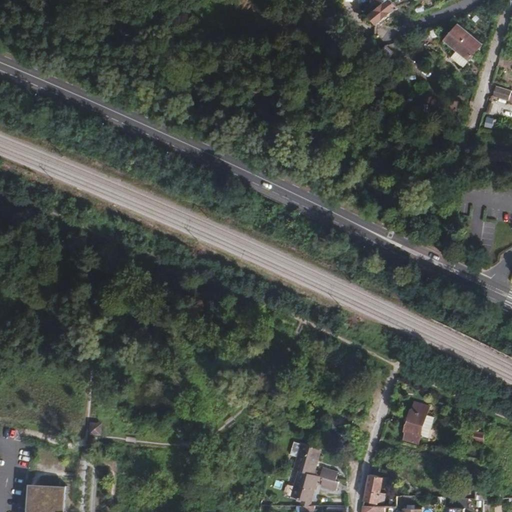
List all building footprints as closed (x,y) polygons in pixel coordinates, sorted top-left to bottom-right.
[(366,15),(376,25),(397,7),(390,0),(384,0),(379,5),(366,15)] [(456,23),(443,39),(468,59),(480,43),(456,23)] [(383,46),(369,61),(377,67),(390,52),(383,46)] [(511,90),(496,86),(494,96),(509,100),(511,90)] [(511,153),(485,151),(484,158),(511,161),(511,153)] [(411,389),(403,400),(410,404),(417,393),(411,389)] [(420,435),(423,425),(426,417),(426,414),(422,413),(423,409),(419,407),(417,411),(410,410),(404,430),(420,435)] [(486,436),(473,435),(472,443),(485,445),(486,436)] [(301,443),(294,441),(290,454),(297,456),(301,443)] [(297,456),(293,468),(297,470),(313,474),(313,471),(320,448),(301,443),(297,456)] [(321,468),(319,472),(319,476),(322,477),(334,480),(337,472),(321,468)] [(301,497),(298,505),(304,505),(310,505),(310,501),(316,479),(317,475),(313,474),(297,470),(290,495),(301,497)] [(362,505),(395,506),(395,502),(395,497),(382,497),(381,493),(381,492),(379,492),(382,476),(369,474),(367,484),(364,499),(362,505)] [(322,477),(321,480),(320,485),(335,489),(337,481),(334,480),(322,477)] [(28,511),(64,511),(66,487),(31,485),(28,511)]
